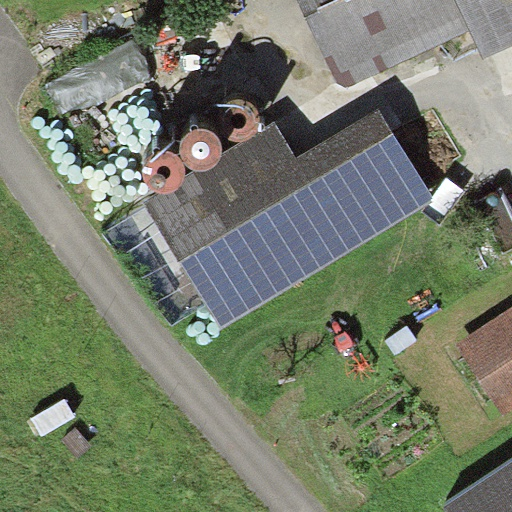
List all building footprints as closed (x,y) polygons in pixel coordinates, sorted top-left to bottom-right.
[(298,0),(338,85),(465,28),(452,0),(298,0)] [(511,0),(452,0),(465,28),(477,55),(511,39),(511,0)] [(159,189),(232,308),(435,184),(386,105),(304,155),(280,115),(159,189)] [(511,313),(461,345),(500,409),(511,401),(511,313)] [(511,511),(511,462),(456,499),(464,511),(511,511)]
